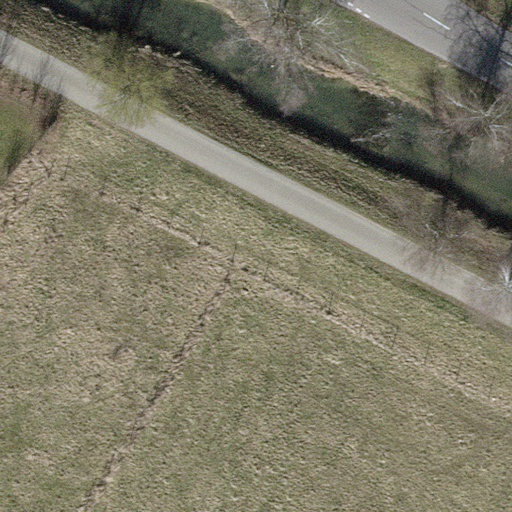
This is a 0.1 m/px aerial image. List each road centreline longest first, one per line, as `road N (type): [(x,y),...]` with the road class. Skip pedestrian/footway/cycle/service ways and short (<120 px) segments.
road 1 (track): [(0,45),(511,307)]
road 2 (tertiary): [(511,61),(406,0)]
